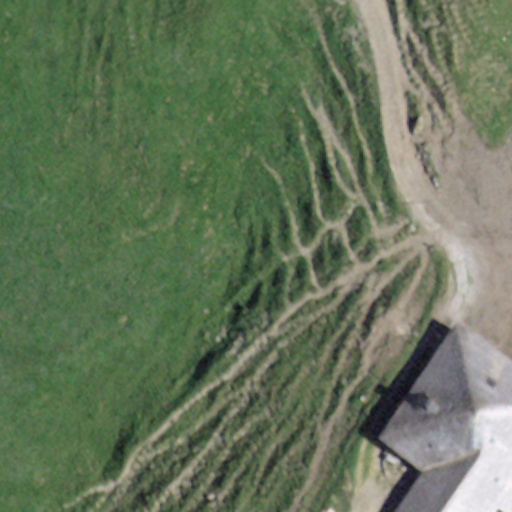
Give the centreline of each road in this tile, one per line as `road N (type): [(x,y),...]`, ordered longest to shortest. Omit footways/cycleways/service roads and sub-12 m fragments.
road 1 (track): [(370,0),(390,36),(406,184),(459,238),(511,251)]
road 2 (track): [(459,238),(459,293),(444,335),(374,437),(357,511)]
